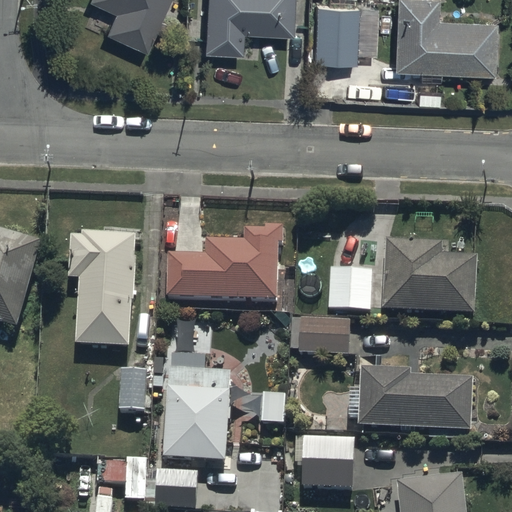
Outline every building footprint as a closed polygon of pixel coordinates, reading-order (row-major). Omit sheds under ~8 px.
[(166,0),(94,0),(113,8),(103,31),(145,49),(166,0)] [(292,0),(205,0),(203,49),(240,51),(241,30),(291,33),(292,0)] [(435,0),(391,0),(389,66),(489,71),(491,20),(435,17),(435,0)] [(355,6),(313,4),(311,62),(354,63),(355,6)] [(205,259),(169,259),(168,302),(278,304),(279,247),(283,248),(284,230),(245,230),(244,243),(205,243),(205,259)] [(45,240),(0,231),(0,323),(18,329),(45,240)] [(84,239),(69,239),(69,286),(76,286),(76,350),(130,351),(131,305),(135,305),(135,237),(84,237),(84,239)] [(443,245),(384,243),(381,315),(474,318),(476,259),(443,257),(443,245)] [(373,274),(330,272),(328,313),(370,315),(373,274)] [(350,322),(291,321),(291,353),(299,354),(299,358),(350,359),(350,322)] [(173,366),(166,456),(227,461),(234,371),(173,366)] [(362,371),(361,392),(350,392),(349,420),(361,421),(360,433),(472,436),(474,382),(410,381),(410,372),(362,371)] [(147,376),(122,375),(121,415),(146,415),(147,376)] [(355,436),(304,434),(303,485),(353,486),(355,436)] [(127,464),(98,464),(98,485),(127,486),(127,464)] [(197,511),(198,474),(148,472),(147,511),(172,511),(197,511)] [(468,511),(463,477),(397,485),(401,511),(468,511)]
